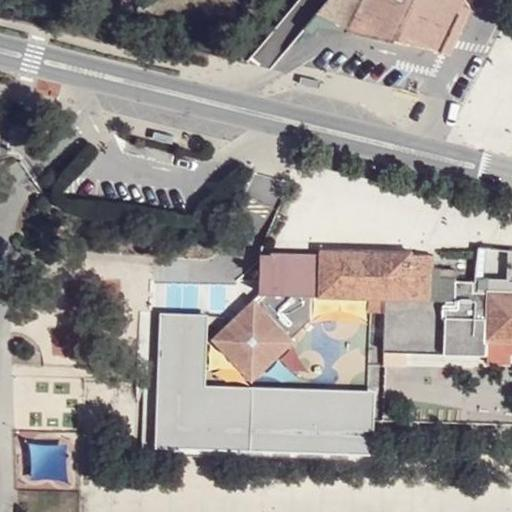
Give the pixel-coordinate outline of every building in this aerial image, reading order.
[(357,0),(339,36),(430,57),(454,12),(459,0),(357,0)] [(454,12),(430,57),(441,63),(464,17),(454,12)] [(258,254),(258,286),(265,293),(255,302),(252,299),(210,339),(250,381),(292,341),(289,338),(309,319),(310,295),(367,297),(366,312),(383,313),(382,366),(404,366),(404,351),(485,354),(485,338),(511,338),(511,244),(507,244),(503,273),(474,269),(473,274),(472,275),(453,275),(454,265),(428,265),(428,251),(409,251),(409,248),(319,248),(319,258),(303,258),(303,254),(258,254)] [(200,318),(160,317),(157,413),(171,413),(170,428),(163,428),(163,452),(374,458),(374,423),(366,423),(366,401),(198,396),(200,318)] [(208,318),(200,318),(198,396),(366,401),(366,423),(374,423),(375,393),(206,389),(208,318)] [(485,354),(485,361),(508,362),(509,353),(511,353),(511,338),(485,338),(485,354)] [(171,413),(157,413),(156,452),(163,452),(163,428),(170,428),(171,413)]
